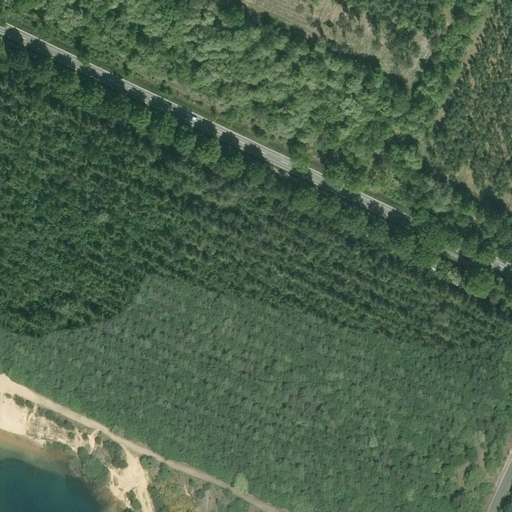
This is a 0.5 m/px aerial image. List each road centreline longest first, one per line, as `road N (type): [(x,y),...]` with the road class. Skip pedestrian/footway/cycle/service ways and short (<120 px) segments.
road 1 (secondary): [(511,268),(0,25)]
road 2 (track): [(355,193),(454,0)]
